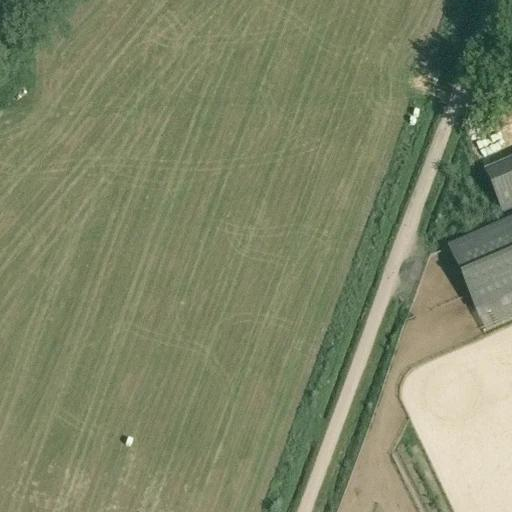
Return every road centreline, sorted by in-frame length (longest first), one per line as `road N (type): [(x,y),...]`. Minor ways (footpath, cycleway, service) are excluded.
road 1 (track): [(306,511),(441,140)]
road 2 (unclassified): [(441,140),(494,0)]
